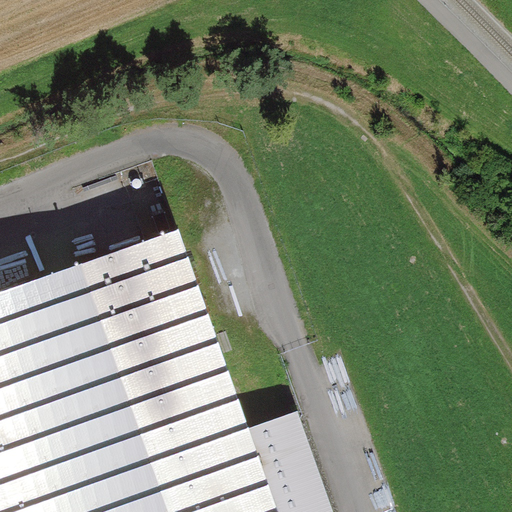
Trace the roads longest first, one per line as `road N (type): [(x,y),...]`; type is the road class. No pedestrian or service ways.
road 1 (track): [(0,161),(133,106),(182,95),(290,91),(329,104),(390,156),(511,357)]
road 2 (track): [(425,0),(511,85)]
